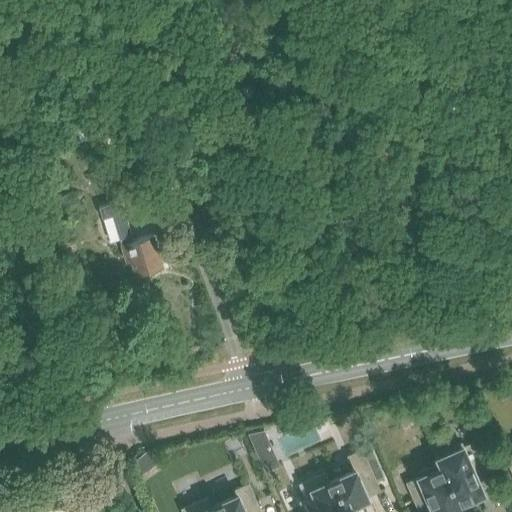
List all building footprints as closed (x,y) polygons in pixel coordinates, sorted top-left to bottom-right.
[(81,206),(73,193),(62,199),(69,213),(81,206)] [(133,239),(120,199),(98,206),(102,218),(112,215),(120,242),(126,262),(132,260),(136,273),(161,265),(152,233),(133,239)] [(280,465),(264,428),(247,432),(264,471),(280,465)] [(483,492),(473,469),(485,464),(474,441),(462,446),(461,442),(437,453),(463,511),(464,511),(460,502),(483,492)] [(157,462),(147,449),(131,460),(140,474),(157,462)] [(363,453),(361,449),(347,455),(354,470),(329,481),(325,472),(299,483),(308,502),(317,498),(322,511),(332,511),(340,509),(341,511),(344,511),(349,511),(352,506),(351,504),(367,497),(366,495),(379,489),(374,479),(363,453)] [(372,450),(363,453),(374,479),(383,475),(372,450)] [(461,511),(463,511),(437,453),(436,453),(440,462),(417,472),(419,476),(406,482),(416,505),(429,499),(434,511),(461,511)] [(260,511),(248,483),(234,489),(236,495),(211,506),(207,497),(181,508),(183,511),(260,511)]
